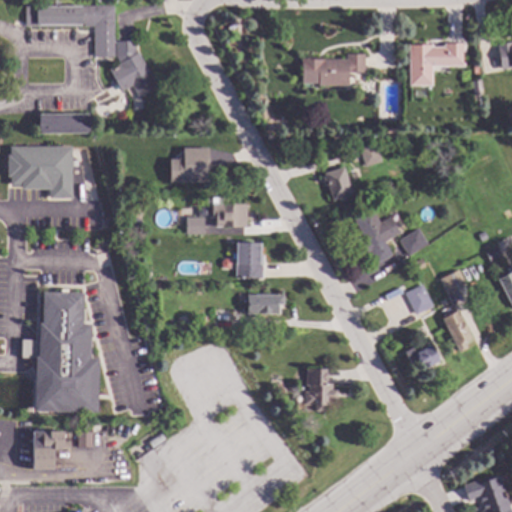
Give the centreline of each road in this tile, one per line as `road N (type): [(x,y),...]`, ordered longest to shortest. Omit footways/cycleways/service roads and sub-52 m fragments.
road 1 (residential): [(207,0),(188,33),(413,452)]
road 2 (secondary): [(334,511),(511,377)]
road 3 (residential): [(456,0),(277,0)]
